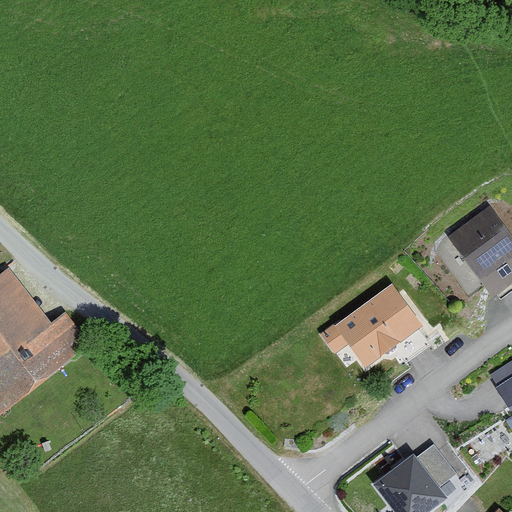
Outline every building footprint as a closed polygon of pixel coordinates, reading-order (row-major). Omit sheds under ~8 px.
[(511,274),(511,253),(476,207),(436,238),(482,298),(511,274)] [(39,324),(0,276),(0,408),(77,345),(52,313),(39,324)] [(407,327),(378,287),(307,337),(322,357),(333,349),(347,369),(407,327)] [(511,427),(511,359),(484,377),(488,384),(485,386),(511,427)] [(427,511),(444,499),(413,460),(377,488),(395,511),(427,511)]
